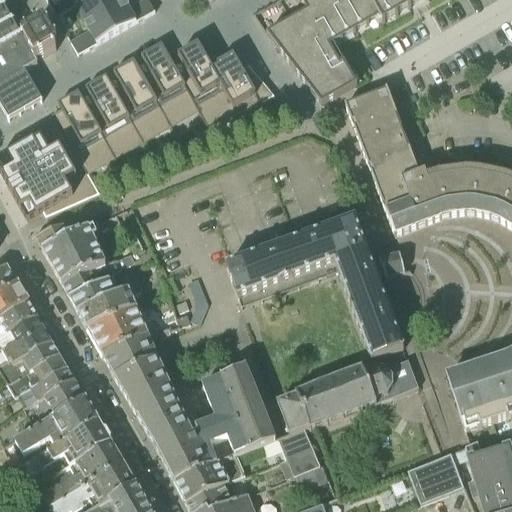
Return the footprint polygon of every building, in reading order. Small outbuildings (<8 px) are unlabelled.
[(0,0),(0,108),(4,115),(9,124),(43,105),(38,96),(26,76),(38,68),(36,65),(57,53),(45,32),(35,38),(34,36),(12,0),(0,0)] [(79,57),(98,46),(116,36),(95,0),(91,0),(76,9),(90,34),(72,45),(79,57)] [(95,0),(116,36),(135,25),(154,14),(147,2),(128,13),(120,0),(95,0)] [(288,0),(300,19),(267,37),(314,100),(343,85),(333,66),(330,68),(318,46),(398,0),(288,0)] [(139,60),(143,67),(164,102),(185,90),(174,70),(161,47),(139,60)] [(216,93),(220,91),(209,71),(211,70),(198,47),(176,60),(180,66),(200,102),(213,95),(216,93)] [(209,71),(220,91),(232,111),(254,99),(231,58),(211,70),(209,71)] [(112,76),(115,82),(136,118),(158,106),(137,70),(133,63),(112,76)] [(88,98),(88,100),(108,134),(130,122),(109,86),(106,79),(84,92),(88,98)] [(474,218),(487,220),(492,221),(498,224),(511,232),(511,186),(504,184),(500,183),(478,178),(466,178),(440,180),(439,175),(427,179),(425,174),(419,177),(415,166),(423,163),(413,137),(405,140),(396,118),(404,115),(399,101),(391,104),(387,93),(353,106),(345,109),(355,134),(363,156),(373,182),(381,203),(395,239),(442,221),(449,219),(467,217),(474,218)] [(56,107),(60,114),(80,150),(102,137),(82,102),(78,95),(56,107)] [(284,114),(274,120),(277,126),(289,121),(284,114)] [(244,130),(233,136),(237,141),(248,137),(244,130)] [(55,135),(0,166),(0,180),(27,228),(51,214),(54,219),(97,198),(86,178),(60,132),(55,135)] [(214,142),(203,148),(206,153),(218,149),(214,142)] [(158,202),(147,207),(167,258),(301,204),(312,233),(342,221),(317,158),(315,159),(312,151),(301,146),(294,149),(294,148),(272,156),(272,157),(259,162),(258,162),(238,170),(239,171),(225,176),(225,175),(205,183),(205,184),(192,189),(172,197),(158,203),(158,202)] [(184,153),(173,159),(176,165),(188,161),(184,153)] [(153,165),(143,171),(146,177),(157,172),(153,165)] [(226,270),(237,302),(334,266),(339,277),(372,365),(374,364),(377,371),(364,376),(363,371),(278,404),(291,439),(305,434),(309,432),(310,434),(419,392),(408,365),(407,365),(403,353),(404,352),(366,250),(356,223),(308,240),(297,244),(226,270)] [(62,288),(105,268),(89,232),(73,239),(67,228),(34,241),(35,241),(42,253),(62,288)] [(135,256),(143,252),(132,230),(123,234),(135,256)] [(386,283),(405,278),(400,258),(380,264),(386,283)] [(70,302),(113,283),(111,279),(123,274),(118,263),(106,268),(105,268),(62,288),(70,302)] [(0,273),(0,299),(18,289),(7,270),(0,273)] [(88,334),(137,312),(132,300),(142,295),(133,274),(121,280),(128,294),(121,297),(78,317),(88,334)] [(70,302),(78,317),(121,297),(114,283),(113,283),(70,302)] [(0,299),(0,324),(29,308),(18,289),(0,299)] [(0,324),(0,342),(38,322),(29,308),(0,324)] [(103,362),(149,342),(137,312),(88,334),(103,362)] [(191,327),(187,318),(178,321),(181,331),(191,327)] [(0,342),(0,354),(17,346),(20,351),(46,335),(38,322),(0,342)] [(0,354),(0,370),(12,364),(16,370),(53,347),(46,335),(20,351),(17,346),(0,354)] [(106,366),(111,375),(155,357),(153,352),(149,342),(103,362),(106,366)] [(0,370),(0,373),(9,389),(60,360),(53,347),(16,370),(12,364),(0,370)] [(155,357),(111,375),(154,447),(174,485),(220,468),(211,449),(228,442),(235,460),(271,447),(276,445),(246,371),(203,388),(210,407),(216,422),(204,427),(196,430),(199,436),(193,438),(175,402),(155,357)] [(511,357),(503,362),(482,369),(481,368),(480,368),(478,367),(476,367),(475,367),(473,368),(472,369),(472,370),(471,370),(471,371),(470,373),(448,380),(466,435),(511,420),(511,357)] [(17,401),(18,400),(67,373),(60,360),(9,389),(17,401)] [(24,412),(37,405),(75,385),(67,373),(18,400),(24,412)] [(30,424),(35,432),(85,403),(75,385),(37,405),(37,419),(30,424)] [(59,438),(63,445),(98,425),(85,403),(35,432),(14,444),(18,450),(24,460),(59,438)] [(38,489),(63,475),(111,447),(98,425),(63,445),(26,469),(28,472),(38,489)] [(278,444),(286,465),(313,453),(305,434),(291,439),(278,444)] [(41,498),(49,511),(51,511),(123,468),(111,447),(63,475),(66,480),(55,487),(56,489),(41,498)] [(511,511),(511,459),(509,450),(482,458),(478,447),(470,450),(465,452),(468,460),(466,461),(474,488),(468,490),(473,506),(479,504),(481,511),(511,511)] [(280,467),(286,483),(320,470),(320,469),(313,453),(286,465),(280,467)] [(444,463),(416,473),(424,503),(465,489),(455,459),(444,463)] [(186,507),(225,490),(231,486),(242,482),(234,461),(220,468),(174,485),(186,507)] [(123,468),(51,511),(84,511),(82,507),(94,500),(100,509),(135,489),(123,468)] [(148,511),(135,489),(100,509),(94,511),(148,511)] [(186,507),(188,511),(218,511),(232,505),(225,490),(186,507)] [(253,511),(249,498),(232,505),(218,511),(253,511)]
